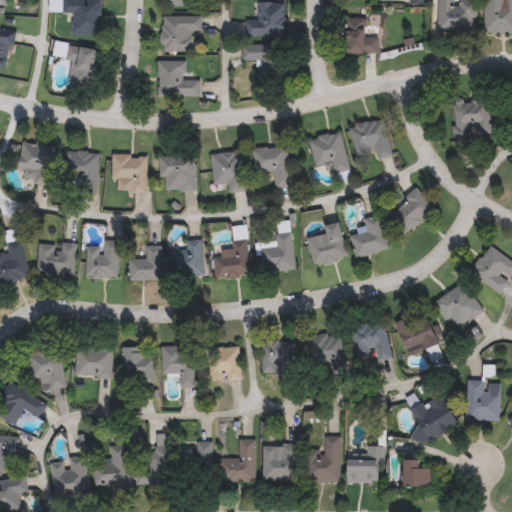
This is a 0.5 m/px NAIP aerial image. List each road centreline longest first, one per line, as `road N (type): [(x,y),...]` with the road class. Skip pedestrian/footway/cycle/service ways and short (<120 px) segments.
road 1 (residential): [(0,345),(19,320),(59,308),(217,315),(361,291),(418,272),(442,254),(479,201)]
road 2 (residential): [(0,99),(79,116),(167,121),(270,111),(439,69),(511,61)]
road 3 (residential): [(404,78),(433,161),(473,198),(511,218)]
